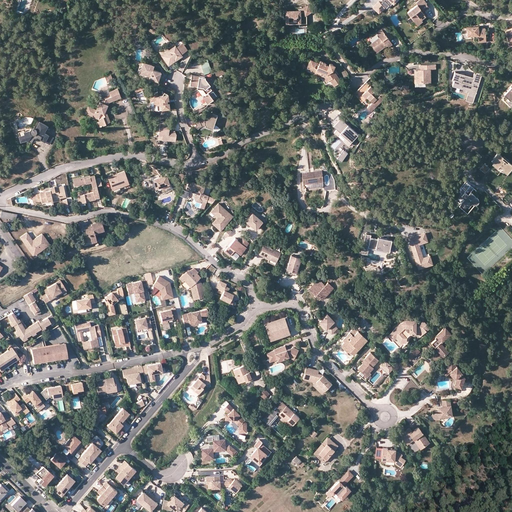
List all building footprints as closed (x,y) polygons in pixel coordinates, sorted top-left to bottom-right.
[(398,0),(385,0),(381,4),(386,8),(386,9),(389,6),(390,7),(393,4),(394,5),(398,0)] [(407,12),(411,16),(413,20),(417,25),(422,22),(421,20),(419,18),(424,14),(420,9),(426,3),(423,0),(418,0),(415,2),(417,4),(407,12)] [(386,8),(381,4),(378,1),(372,8),(379,15),(386,8)] [(287,18),(287,22),(299,22),(299,25),(304,25),(304,20),(303,20),(303,15),(307,15),(312,11),(307,6),(303,10),(299,10),(299,12),(283,12),(283,18),(287,18)] [(386,44),(387,46),(388,47),(392,44),(389,40),(392,37),(385,26),(377,31),(380,35),(369,43),(376,52),(384,46),(383,45),(386,44)] [(479,42),(486,41),(485,28),(479,28),(478,26),(467,27),(468,35),(479,34),(479,42)] [(380,35),(377,31),(366,38),(369,43),(380,35)] [(181,43),(176,47),(181,54),(186,50),(181,43)] [(168,62),(169,64),(182,56),(181,54),(176,47),(174,45),(164,52),(165,54),(165,57),(163,58),(167,63),(168,62)] [(331,65),(329,66),(326,64),(326,62),(322,60),(320,63),(313,59),(310,64),(314,66),(314,67),(317,69),(316,70),(321,74),(322,72),(328,75),(331,81),(334,86),(340,83),(335,74),(333,71),(334,70),(335,69),(335,67),(334,66),(333,65),(332,65),(331,65)] [(152,69),(150,68),(151,64),(142,62),(139,72),(149,75),(149,78),(157,81),(160,72),(152,69)] [(417,69),(417,83),(431,82),(430,69),(435,69),(435,64),(424,64),(424,69),(420,69),(417,69)] [(207,65),(199,68),(201,74),(209,71),(207,65)] [(331,81),(328,75),(322,72),(321,74),(316,70),(314,72),(326,79),(328,83),(331,81)] [(475,95),(482,72),(475,70),(473,76),(472,79),(464,77),(465,74),(455,71),(453,78),(454,78),(453,84),(470,89),(469,93),(475,95)] [(191,74),(189,84),(197,86),(200,86),(202,89),(205,93),(203,95),(209,102),(214,98),(210,92),(211,91),(211,90),(210,89),(211,89),(208,85),(209,84),(206,80),(204,79),(204,76),(191,74)] [(365,98),(367,97),(372,102),(370,104),(367,107),(371,111),(387,95),(383,91),(379,95),(378,93),(371,86),(368,88),(367,86),(368,85),(366,82),(353,93),(358,98),(361,95),(365,98)] [(101,98),(96,109),(92,108),(89,114),(99,119),(99,121),(101,126),(106,124),(106,123),(110,122),(108,115),(105,116),(104,113),(106,109),(109,102),(121,97),(118,89),(109,92),(110,94),(106,96),(107,98),(105,98),(104,100),(103,99),(101,98)] [(168,94),(158,96),(157,92),(150,93),(151,101),(156,100),(157,110),(170,108),(169,106),(167,102),(165,103),(165,100),(167,100),(168,96),(168,94)] [(204,123),(206,123),(208,124),(207,125),(216,127),(219,112),(214,111),(207,113),(207,115),(202,116),(198,117),(195,119),(197,121),(195,124),(199,126),(200,125),(202,124),(204,123)] [(358,134),(340,117),(333,125),(335,126),(333,127),(337,130),(334,133),(336,136),(337,135),(340,132),(345,137),(342,140),(348,145),(358,134)] [(169,121),(159,120),(157,133),(161,134),(161,137),(166,138),(174,139),(175,133),(172,129),(168,128),(169,121)] [(31,128),(30,130),(25,131),(25,134),(19,135),(21,141),(27,139),(32,142),(34,138),(37,137),(48,143),(52,137),(43,132),(46,125),(38,121),(35,128),(33,127),(31,128)] [(348,154),(343,150),(338,157),(343,160),(348,154)] [(510,170),(511,167),(511,164),(508,162),(509,161),(504,156),(503,158),(498,153),(491,160),(494,163),(496,165),(495,167),(497,168),(498,167),(499,168),(498,169),(504,172),(508,168),(510,170)] [(480,169),(485,173),(489,168),(485,165),(486,164),(485,163),(480,169)] [(130,183),(125,170),(108,176),(113,189),(130,183)] [(323,182),(322,171),(301,172),(302,184),(323,182)] [(92,187),(97,185),(102,184),(100,177),(96,179),(95,174),(90,175),(90,174),(85,176),(84,176),(85,177),(81,178),(81,176),(73,178),(75,185),(91,181),(92,187)] [(169,183),(166,174),(161,175),(160,175),(158,176),(151,178),(154,191),(156,190),(155,187),(169,183)] [(203,200),(206,202),(207,201),(209,196),(205,194),(204,191),(203,191),(205,186),(189,181),(186,189),(195,192),(196,192),(196,193),(196,194),(194,197),(196,200),(199,202),(203,200)] [(131,186),(130,183),(113,189),(114,192),(131,186)] [(50,187),(51,189),(53,199),(60,197),(67,196),(64,185),(57,186),(55,187),(54,185),(50,186),(50,187)] [(77,195),(79,203),(95,198),(96,197),(100,196),(97,185),(92,187),(94,191),(77,195)] [(462,195),(462,197),(464,199),(460,203),(464,206),(466,209),(469,206),(472,203),(473,204),(475,204),(476,203),(477,202),(478,200),(478,199),(477,197),(475,196),(474,196),(475,195),(472,193),(471,194),(469,193),(471,192),(473,188),(470,185),(462,195)] [(37,193),(38,201),(42,200),(43,202),(53,199),(51,189),(44,191),(40,191),(40,193),(37,193)] [(186,197),(188,192),(182,189),(180,195),(186,197)] [(233,217),(219,203),(213,210),(215,213),(214,214),(217,217),(216,218),(218,220),(214,225),(221,230),(233,217)] [(1,210),(0,216),(15,219),(16,213),(1,210)] [(252,212),(245,220),(255,229),(262,221),(252,212)] [(90,224),(91,225),(84,227),(86,235),(84,236),(85,242),(90,241),(91,242),(96,241),(94,233),(103,230),(100,220),(90,224)] [(34,249),(36,252),(48,244),(40,233),(33,238),(35,240),(32,242),(31,240),(25,232),(18,237),(29,252),(34,249)] [(371,235),(365,234),(363,244),(368,245),(368,247),(384,250),(385,246),(390,247),(389,249),(395,251),(396,243),(386,241),(386,239),(380,237),(380,239),(370,238),(371,235)] [(408,238),(417,268),(431,264),(428,256),(421,258),(417,244),(426,242),(424,234),(408,238)] [(235,238),(225,251),(230,255),(235,250),(241,255),(247,247),(246,246),(249,243),(241,237),(238,240),(235,238)] [(281,252),(264,244),(259,253),(269,258),(276,261),(281,252)] [(368,245),(363,244),(363,246),(361,245),(359,252),(366,254),(368,247),(368,245)] [(56,248),(54,245),(40,255),(42,258),(56,248)] [(301,258),(291,255),(286,269),(297,272),(301,258)] [(200,284),(194,276),(198,273),(195,269),(186,271),(179,277),(182,281),(184,280),(189,287),(189,288),(191,288),(193,299),(203,298),(200,284)] [(161,296),(162,300),(173,297),(169,283),(158,276),(152,286),(159,290),(160,290),(162,294),(161,296)] [(318,279),(309,288),(315,295),(317,293),(320,296),(322,299),(333,287),(327,282),(324,285),(318,279)] [(58,280),(45,288),(47,292),(44,294),(48,300),(51,298),(50,296),(54,293),(54,292),(57,290),(59,293),(64,290),(58,280)] [(145,280),(126,284),(127,291),(133,290),(134,293),(136,302),(144,300),(142,288),(146,287),(145,280)] [(231,292),(229,291),(228,293),(226,292),(227,290),(228,288),(224,286),(225,284),(218,280),(215,287),(222,291),(218,298),(231,304),(233,300),(237,299),(235,291),(231,292)] [(117,290),(112,291),(105,299),(108,301),(106,303),(109,311),(115,310),(113,303),(116,301),(115,299),(119,296),(123,295),(122,288),(117,289),(117,290)] [(40,311),(34,300),(36,299),(32,293),(31,291),(23,295),(35,314),(40,311)] [(44,294),(39,296),(43,303),(48,300),(44,294)] [(94,305),(93,297),(88,298),(88,301),(75,302),(76,311),(90,309),(89,305),(94,305)] [(175,308),(159,312),(162,324),(167,322),(167,321),(166,319),(172,318),(172,319),(177,318),(175,308)] [(199,316),(198,311),(182,315),(184,327),(189,326),(190,327),(194,326),(193,323),(201,322),(206,322),(206,316),(199,316)] [(25,337),(30,334),(34,331),(39,328),(43,326),(48,323),(50,325),(55,322),(51,315),(38,322),(23,331),(16,319),(12,312),(6,315),(10,321),(12,325),(16,331),(18,334),(21,339),(22,339),(25,337)] [(336,319),(333,315),(331,318),(327,313),(319,321),(323,325),(322,326),(326,329),(327,328),(332,334),(337,328),(332,323),(336,319)] [(134,320),(136,329),(146,327),(147,330),(147,331),(152,330),(148,317),(134,320)] [(18,318),(16,319),(23,331),(38,322),(37,321),(24,328),(18,318)] [(290,333),(285,318),(269,323),(274,336),(280,335),(280,336),(290,333)] [(402,322),(392,331),(397,336),(399,333),(402,337),(407,337),(410,334),(410,331),(412,332),(412,333),(413,334),(415,334),(416,333),(416,332),(419,332),(421,335),(430,327),(423,320),(420,323),(419,322),(416,322),(416,320),(411,320),(411,323),(410,323),(410,327),(406,326),(402,322)] [(101,336),(98,325),(90,326),(89,322),(75,325),(78,341),(83,340),(81,331),(89,330),(91,340),(82,342),(83,348),(98,345),(96,337),(101,336)] [(274,336),(269,323),(265,324),(270,339),(276,337),(280,336),(280,335),(274,336)] [(437,336),(438,337),(431,343),(443,357),(449,352),(440,343),(451,334),(445,327),(436,335),(437,336)] [(125,346),(130,345),(126,328),(117,331),(118,335),(113,336),(115,346),(124,344),(125,346)] [(353,354),(355,353),(366,341),(354,328),(347,336),(344,339),(345,341),(343,342),(341,345),(341,346),(341,347),(341,348),(345,352),(345,353),(347,354),(349,352),(350,353),(351,354),(352,354),(353,354)] [(397,336),(392,331),(389,334),(393,339),(396,336),(400,341),(406,341),(407,337),(402,337),(399,333),(397,336)] [(30,349),(32,361),(65,355),(63,343),(45,346),(43,339),(41,340),(42,347),(30,349)] [(10,348),(7,350),(1,354),(0,354),(0,369),(3,367),(9,364),(14,360),(18,358),(16,354),(14,352),(16,351),(19,349),(14,344),(10,346),(10,348)] [(287,350),(285,346),(274,349),(275,350),(270,351),(271,355),(277,359),(278,360),(289,357),(294,359),(299,350),(293,348),(292,348),(291,350),(289,349),(287,350)] [(416,346),(406,355),(410,359),(417,353),(416,352),(418,350),(416,346)] [(277,359),(271,355),(270,351),(267,352),(270,361),(277,359)] [(379,360),(370,352),(364,360),(365,361),(363,363),(358,368),(362,372),(359,374),(366,380),(372,373),(370,372),(374,368),(373,367),(379,360)] [(389,366),(386,362),(380,368),(387,375),(388,374),(384,370),(389,366)] [(143,372),(143,374),(148,373),(149,378),(154,377),(153,373),(161,372),(160,363),(142,366),(143,372)] [(455,380),(456,378),(456,379),(454,385),(461,388),(465,377),(463,375),(463,374),(454,363),(452,365),(452,364),(443,371),(446,375),(449,373),(455,380)] [(235,374),(237,373),(240,382),(245,380),(248,379),(248,381),(257,377),(254,370),(249,372),(246,364),(233,369),(235,374)] [(138,373),(143,372),(142,366),(122,370),(123,378),(126,377),(127,384),(140,381),(138,376),(137,376),(137,373),(138,373)] [(393,370),(389,366),(384,370),(388,374),(393,370)] [(319,373),(315,373),(315,375),(305,372),(303,379),(313,382),(314,380),(317,381),(316,381),(325,390),(332,384),(323,374),(319,373)] [(201,389),(206,384),(211,383),(210,375),(205,376),(202,373),(198,378),(199,379),(197,382),(196,381),(191,387),(199,394),(202,390),(201,389)] [(104,379),(106,392),(115,391),(114,383),(112,384),(111,378),(104,379)] [(97,394),(106,392),(104,379),(96,380),(97,387),(96,387),(97,394)] [(325,390),(316,381),(315,382),(313,384),(322,393),(325,390)] [(64,385),(66,395),(71,394),(71,393),(75,393),(75,391),(81,390),(79,383),(64,385)] [(60,397),(59,386),(45,388),(39,393),(44,400),(48,397),(49,398),(60,397)] [(24,394),(20,397),(25,403),(28,400),(33,405),(35,408),(41,403),(36,398),(34,395),(31,390),(25,395),(24,394)] [(265,390),(260,394),(265,399),(270,394),(265,390)] [(250,397),(246,392),(241,396),(245,401),(250,397)] [(22,403),(17,397),(13,400),(14,401),(8,406),(12,411),(13,410),(14,411),(14,413),(19,419),(25,414),(18,406),(22,403)] [(450,415),(450,400),(442,400),(442,406),(437,407),(437,410),(433,410),(429,414),(434,417),(438,417),(438,415),(450,415)] [(299,417),(294,412),(293,411),(282,401),(275,408),(273,406),(262,418),(268,423),(277,414),(276,413),(278,411),(280,413),(279,413),(283,417),(292,425),(293,423),(299,417)] [(106,413),(105,412),(106,412),(106,411),(107,411),(107,410),(107,409),(107,408),(108,408),(107,403),(102,404),(92,406),(91,418),(90,419),(90,418),(85,423),(91,428),(97,421),(98,415),(106,413)] [(234,419),(240,425),(239,432),(246,433),(247,423),(245,421),(246,420),(235,408),(230,403),(225,408),(229,413),(229,414),(229,415),(228,415),(227,419),(234,419)] [(121,409),(113,418),(121,425),(124,422),(123,420),(124,419),(128,414),(121,409)] [(10,425),(14,423),(10,417),(3,421),(3,420),(0,413),(0,430),(0,431),(7,427),(6,425),(9,423),(10,425)] [(277,414),(268,423),(270,424),(279,415),(277,414)] [(292,425),(283,417),(281,419),(290,427),(292,425)] [(121,425),(113,418),(106,426),(114,434),(116,432),(119,428),(121,425)] [(430,442),(418,426),(415,429),(416,430),(414,431),(413,431),(410,427),(401,434),(408,444),(410,439),(408,436),(411,434),(414,438),(419,440),(422,444),(430,442)] [(62,446),(59,450),(66,457),(75,447),(73,445),(74,443),(77,445),(80,441),(72,434),(62,446)] [(201,458),(212,458),(212,450),(225,450),(232,456),(236,451),(229,445),(226,448),(225,448),(225,439),(219,440),(219,435),(207,435),(207,440),(213,440),(213,444),(210,444),(210,448),(201,448),(201,458)] [(334,450),(338,445),(327,436),(316,449),(316,450),(319,452),(327,443),(334,450)] [(422,444),(419,440),(414,438),(421,448),(430,442),(422,444)] [(94,458),(99,452),(98,451),(99,450),(97,447),(100,444),(95,440),(92,443),(85,450),(94,458)] [(266,444),(262,440),(256,446),(259,449),(253,456),(261,463),(269,455),(270,457),(274,453),(265,445),(266,444)] [(319,452),(326,459),(334,450),(327,443),(319,452)] [(395,451),(395,449),(392,448),(391,448),(391,449),(389,449),(389,448),(387,448),(387,447),(382,447),(382,459),(387,460),(387,459),(395,459),(403,464),(405,459),(401,457),(402,454),(398,452),(395,451)] [(59,450),(58,450),(50,459),(59,467),(62,463),(61,462),(63,461),(64,461),(67,457),(66,457),(59,450)] [(94,458),(85,450),(80,456),(81,456),(78,460),(85,466),(88,463),(90,460),(91,461),(94,458)] [(261,463),(253,456),(252,458),(262,467),(270,457),(269,455),(261,463)] [(296,455),(293,459),(298,464),(301,460),(296,455)] [(119,467),(130,477),(136,470),(125,460),(119,467)] [(302,468),(306,464),(301,460),(298,464),(302,468)] [(40,465),(34,472),(40,477),(37,480),(39,482),(40,481),(42,483),(41,484),(43,485),(52,475),(40,465)] [(352,466),(348,470),(352,474),(347,479),(348,480),(357,471),(352,466)] [(124,484),(130,477),(119,467),(116,470),(119,473),(116,476),(124,484)] [(347,479),(352,474),(348,470),(343,476),(343,477),(340,480),(340,481),(337,483),(334,486),(331,489),(335,493),(337,491),(342,496),(354,485),(350,481),(349,482),(348,480),(347,479)] [(66,474),(59,482),(67,488),(74,480),(66,474)] [(219,475),(206,476),(206,480),(208,480),(208,484),(208,488),(220,487),(220,486),(224,486),(224,482),(220,482),(219,475)] [(231,479),(224,479),(224,486),(228,486),(235,492),(242,485),(236,480),(235,482),(233,481),(231,479)] [(67,488),(59,482),(53,490),(60,496),(62,494),(63,493),(67,488)] [(100,489),(111,498),(117,491),(107,482),(105,485),(104,484),(100,489)] [(105,505),(111,498),(100,489),(97,491),(101,494),(97,499),(105,505)] [(136,501),(143,506),(152,495),(149,493),(147,494),(145,492),(144,494),(142,492),(136,501)] [(152,495),(143,506),(150,511),(156,504),(155,502),(153,501),(154,499),(155,498),(152,495)] [(164,499),(162,508),(166,509),(167,505),(172,506),(173,507),(177,509),(178,508),(183,511),(189,503),(184,499),(183,501),(174,495),(173,496),(170,501),(169,500),(164,499)] [(17,511),(18,511),(21,511),(27,507),(24,504),(22,501),(23,500),(19,497),(11,504),(15,508),(17,511)]
